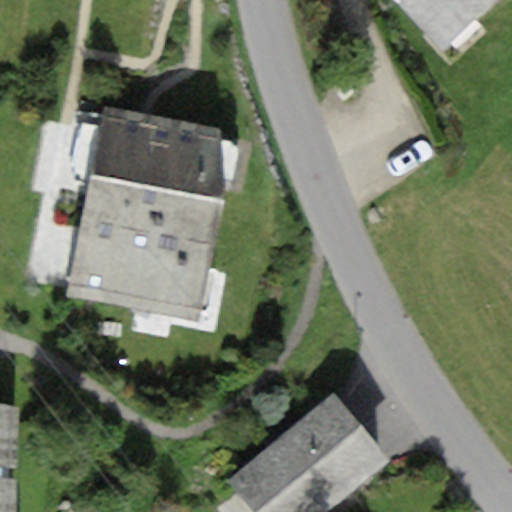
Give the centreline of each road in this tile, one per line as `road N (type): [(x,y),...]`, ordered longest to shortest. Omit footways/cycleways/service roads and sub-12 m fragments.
road 1 (residential): [(511,501),(343,250),(292,159)]
road 2 (residential): [(292,159),(341,136),(399,90),(366,0)]
road 3 (residential): [(292,159),(257,0)]
